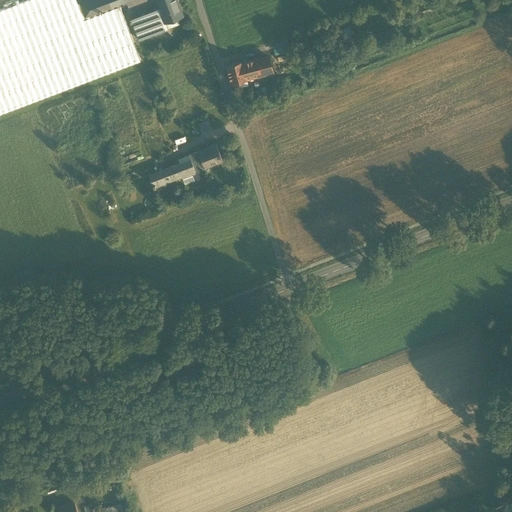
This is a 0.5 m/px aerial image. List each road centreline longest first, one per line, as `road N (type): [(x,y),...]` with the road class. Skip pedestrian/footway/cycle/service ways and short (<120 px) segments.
road 1 (secondary): [(0,401),(287,286)]
road 2 (residential): [(198,0),(287,286)]
road 3 (secondary): [(287,286),(511,201)]
